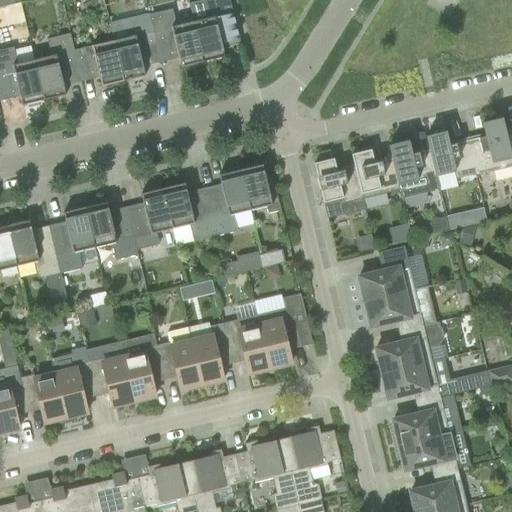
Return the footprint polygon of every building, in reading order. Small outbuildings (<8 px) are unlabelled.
[(214,0),(204,3),(208,19),(192,23),(202,63),(224,58),(221,46),(238,42),(238,45),(240,44),(228,0),(214,0)] [(202,63),(192,23),(176,27),(172,10),(148,16),(152,32),(159,61),(177,57),(180,68),(202,63)] [(152,32),(113,42),(123,82),(144,77),(141,65),(159,61),(152,32)] [(80,80),(73,51),(69,35),(46,40),(50,57),(34,61),(43,101),(65,96),(62,84),(80,80)] [(113,42),(73,51),(80,80),(98,76),(101,88),(123,82),(113,42)] [(43,101),(33,61),(17,65),(13,48),(0,51),(0,96),(1,99),(19,95),(21,107),(43,101)] [(484,137),(466,141),(475,177),(511,168),(500,119),(481,124),(484,137)] [(511,130),(504,132),(501,119),(500,119),(511,168),(511,167),(511,130)] [(445,133),(426,137),(429,150),(435,177),(453,173),(455,180),(474,175),(474,177),(475,177),(466,141),(448,146),(445,133)] [(435,177),(429,150),(411,155),(408,142),(388,146),(392,159),(399,191),(401,199),(427,192),(438,190),(435,177)] [(399,191),(388,146),(391,159),(373,164),(370,151),(351,155),(362,200),(399,191)] [(364,210),(362,200),(351,155),(350,155),(354,168),(336,173),(333,160),(313,164),(326,219),(364,210)] [(280,211),(271,176),(270,176),(271,178),(265,180),(261,166),(240,171),(249,211),(265,208),(267,214),(280,211)] [(221,188),(204,192),(215,237),(237,232),(233,215),(249,211),(240,171),(218,176),(221,188)] [(184,184),(162,190),(172,230),(188,226),(192,243),(215,237),(204,192),(187,196),(184,184)] [(172,230),(162,190),(140,195),(143,207),(126,211),(136,251),(158,245),(156,234),(172,230)] [(106,203),(84,208),(94,249),(111,245),(115,261),(137,256),(136,251),(126,211),(109,215),(106,203)] [(94,249),(84,208),(62,214),(65,225),(48,229),(59,275),(81,269),(77,253),(94,249)] [(482,209),(469,212),(472,225),(485,222),(482,209)] [(444,218),(431,221),(432,223),(434,234),(448,231),(444,218)] [(28,222),(6,227),(16,267),(33,263),(37,280),(46,278),(47,282),(45,282),(50,306),(66,302),(59,275),(48,229),(31,234),(28,222)] [(462,229),(458,243),(470,246),(476,225),(462,229)] [(389,229),(393,244),(404,241),(399,226),(389,229)] [(0,271),(16,267),(6,227),(0,228),(0,271)] [(451,232),(438,235),(441,248),(454,246),(451,232)] [(370,236),(356,237),(358,252),(372,251),(370,236)] [(378,253),(380,261),(383,272),(357,279),(363,303),(414,291),(403,247),(378,253)] [(284,263),(281,250),(258,256),(261,269),(284,263)] [(239,274),(237,262),(221,266),(224,277),(239,274)] [(453,283),(456,295),(466,293),(463,281),(453,283)] [(189,287),(178,289),(181,302),(192,299),(189,287)] [(422,326),(414,291),(363,303),(369,327),(395,321),(397,332),(422,326)] [(273,299),(237,308),(240,317),(276,308),(273,299)] [(291,308),(256,316),(269,369),(291,364),(286,343),(298,340),(291,308)] [(92,311),(77,314),(80,329),(96,326),(92,311)] [(256,316),(222,324),(230,356),(242,353),(247,375),(269,369),(256,316)] [(60,318),(44,322),(47,336),(63,333),(60,318)] [(422,326),(397,332),(400,344),(374,350),(380,374),(431,362),(428,349),(438,347),(443,339),(440,328),(439,329),(438,323),(422,327),(422,326)] [(211,337),(191,342),(201,386),(223,380),(218,359),(230,356),(222,324),(209,327),(211,337)] [(169,343),(156,346),(162,373),(174,370),(179,391),(201,386),(191,342),(170,347),(169,343)] [(143,353),(123,358),(133,402),(155,397),(150,376),(162,373),(156,346),(143,349),(143,353)] [(101,359),(88,363),(94,389),(106,386),(111,407),(133,402),(123,358),(102,363),(101,359)] [(438,391),(431,362),(380,374),(386,399),(412,392),(414,404),(439,398),(446,397),(444,389),(438,391)] [(75,370),(54,375),(65,418),(87,413),(82,392),(94,389),(88,363),(74,366),(75,370)] [(487,372),(490,388),(511,383),(511,373),(511,367),(487,372)] [(65,418),(54,375),(34,380),(33,376),(19,379),(26,405),(38,402),(43,424),(65,418)] [(7,386),(0,387),(0,434),(19,429),(14,408),(26,405),(19,379),(6,382),(7,386)] [(488,386),(476,389),(478,397),(490,394),(488,386)] [(439,398),(414,404),(417,416),(391,422),(397,446),(448,434),(439,398)] [(298,505),(320,500),(316,484),(312,485),(309,470),(327,465),(326,463),(340,460),(333,431),(319,434),(317,427),(305,429),(306,433),(282,439),(298,505)] [(457,469),(448,434),(397,446),(403,470),(429,464),(432,475),(457,469)] [(298,505),(282,439),(257,445),(256,441),(244,444),(246,452),(234,455),(241,484),(253,481),(254,483),(271,479),(275,494),(271,495),(275,511),(298,505)] [(209,457),(184,462),(196,511),(220,511),(219,507),(215,508),(211,493),(229,489),(229,486),(241,484),(234,455),(222,458),(220,450),(208,453),(209,457)] [(149,475),(137,478),(144,507),(156,504),(156,506),(174,502),(176,511),(196,511),(184,462),(160,468),(159,465),(147,467),(149,475)] [(457,469),(432,475),(434,487),(409,493),(412,511),(437,511),(465,505),(457,469)] [(144,507),(137,478),(125,481),(123,473),(111,476),(112,480),(87,486),(93,511),(131,511),(132,511),(132,510),(144,507)] [(343,482),(334,484),(336,494),(346,492),(343,482)] [(511,485),(504,488),(501,488),(502,496),(511,493),(511,485)] [(51,499),(40,501),(42,511),(93,511),(87,486),(63,492),(62,488),(50,491),(51,499)] [(14,503),(0,506),(0,511),(42,511),(40,501),(28,504),(26,496),(14,499),(14,503)] [(322,511),(320,500),(298,505),(299,511),(322,511)]
